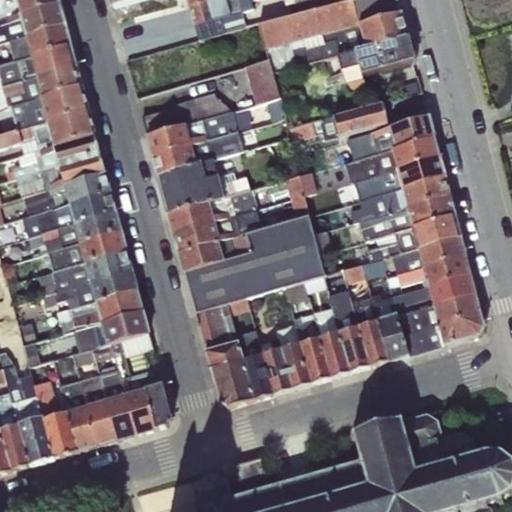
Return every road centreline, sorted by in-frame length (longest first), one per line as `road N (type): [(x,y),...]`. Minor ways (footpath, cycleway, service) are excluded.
road 1 (residential): [(86,0),(206,447)]
road 2 (residential): [(511,309),(427,0)]
road 3 (residential): [(511,355),(206,447)]
road 4 (residential): [(206,447),(0,504)]
